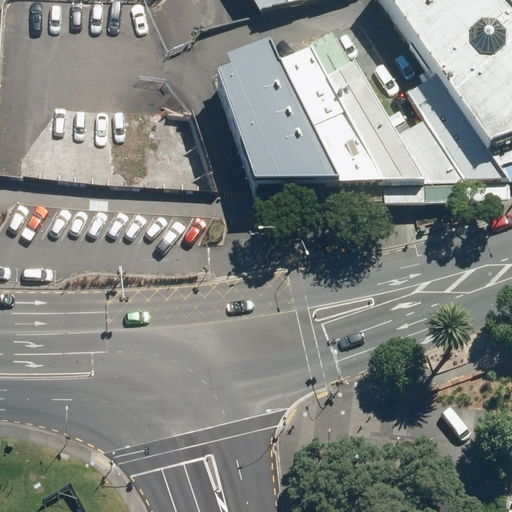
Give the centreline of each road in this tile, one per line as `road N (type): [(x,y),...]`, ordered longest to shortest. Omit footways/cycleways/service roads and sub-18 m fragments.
road 1 (secondary): [(204,302),(486,246),(511,251)]
road 2 (secondary): [(511,279),(285,370),(222,386)]
road 3 (primary): [(163,397),(0,392)]
road 4 (primary): [(0,329),(149,318)]
road 5 (residential): [(511,432),(382,416)]
road 6 (primary): [(222,386),(256,511)]
